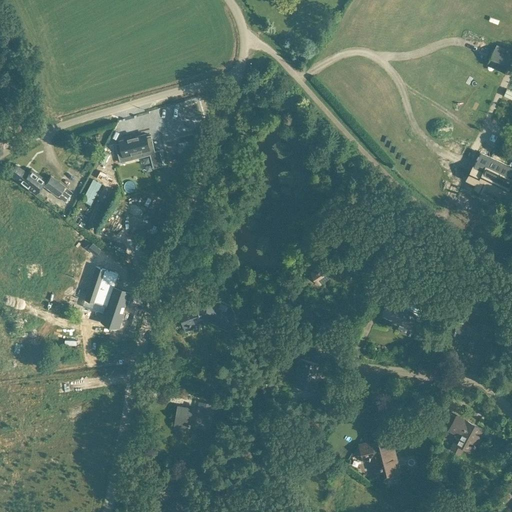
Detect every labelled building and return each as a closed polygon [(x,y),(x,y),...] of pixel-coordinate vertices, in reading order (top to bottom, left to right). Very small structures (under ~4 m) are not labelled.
[(511,56),(495,48),(487,65),(505,74),(511,60),(511,56)] [(198,99),(174,106),(179,121),(202,115),(198,99)] [(120,143),(115,144),(120,162),(150,155),(150,153),(155,151),(151,135),(146,136),(146,134),(120,141),(120,143)] [(185,147),(196,145),(195,136),(183,137),(185,147)] [(495,149),(485,144),(479,156),(490,161),(495,149)] [(154,168),(163,166),(159,150),(155,151),(150,153),(150,155),(154,168)] [(15,164),(8,173),(30,189),(35,193),(46,179),(31,168),(27,174),(15,164)] [(511,179),(480,164),(471,180),(478,184),(476,189),(484,192),(485,191),(487,191),(489,187),(493,189),(492,191),(504,197),(511,180),(511,179)] [(100,201),(108,178),(98,174),(89,197),(100,201)] [(50,176),(43,185),(58,196),(65,202),(72,192),(65,186),(50,176)] [(93,243),(89,249),(96,255),(101,248),(93,243)] [(361,246),(358,251),(367,256),(370,251),(361,246)] [(323,269),(314,275),(320,283),(334,273),(327,263),(321,267),(323,269)] [(85,299),(83,307),(105,314),(103,319),(119,325),(129,295),(113,289),(114,286),(118,274),(105,269),(96,266),(85,299)] [(387,305),(382,314),(409,329),(411,325),(412,325),(413,323),(412,322),(414,318),(420,322),(427,310),(407,300),(404,306),(391,299),(387,305)] [(234,316),(216,308),(207,303),(180,313),(185,327),(206,320),(228,330),(234,316)] [(456,328),(454,338),(475,341),(474,346),(484,348),(485,338),(487,331),(488,331),(488,329),(487,329),(488,325),(478,323),(477,327),(465,324),(465,323),(465,321),(464,318),(460,318),(458,319),(457,321),(457,323),(456,328)] [(319,363),(309,361),(301,359),(294,385),(314,390),(317,378),(315,378),(319,363)] [(216,400),(214,412),(219,413),(224,413),(225,408),(221,407),(219,407),(220,401),(216,400)] [(178,406),(176,422),(185,424),(192,425),(210,428),(214,404),(210,404),(200,402),(198,410),(178,406)] [(457,416),(452,424),(449,429),(458,434),(451,448),(461,452),(463,448),(470,452),(483,429),(466,420),(466,421),(457,416)] [(400,472),(390,434),(388,425),(368,430),(371,442),(360,444),(362,454),(368,452),(374,479),(400,472)] [(504,503),(501,500),(501,499),(510,492),(507,489),(494,500),(500,507),(504,503)] [(284,494),(282,510),(289,510),(291,495),(284,494)] [(179,511),(180,508),(182,508),(184,502),(171,500),(170,506),(166,505),(164,511),(179,511)]
